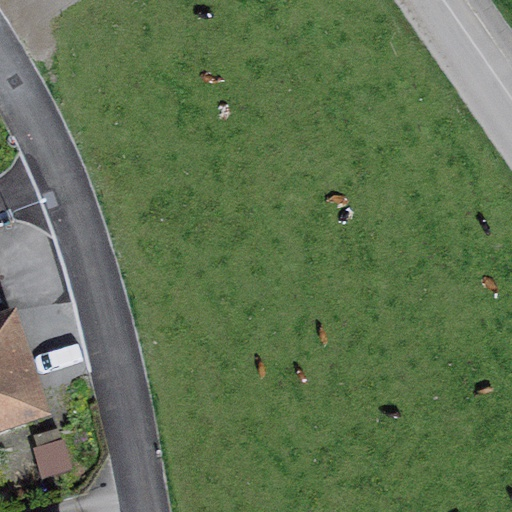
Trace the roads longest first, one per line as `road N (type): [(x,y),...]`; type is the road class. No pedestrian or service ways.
road 1 (residential): [(0,58),(79,228),(145,511)]
road 2 (residential): [(511,113),(435,0)]
